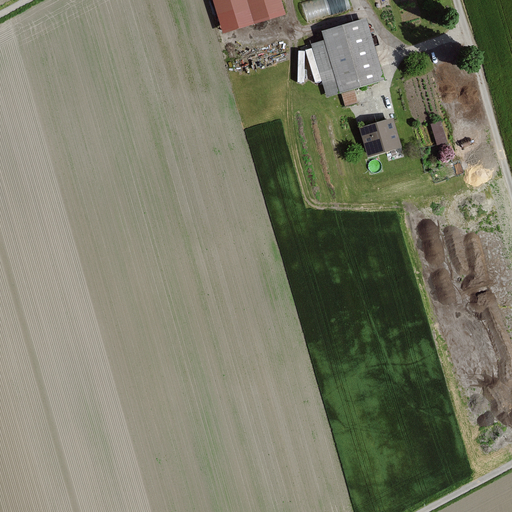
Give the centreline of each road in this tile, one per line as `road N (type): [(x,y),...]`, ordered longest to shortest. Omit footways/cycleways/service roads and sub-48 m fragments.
road 1 (unknown): [(396,44),(386,94),(330,113),(301,105),(287,91),(286,57),(299,23)]
road 2 (unclassified): [(511,189),(457,0)]
